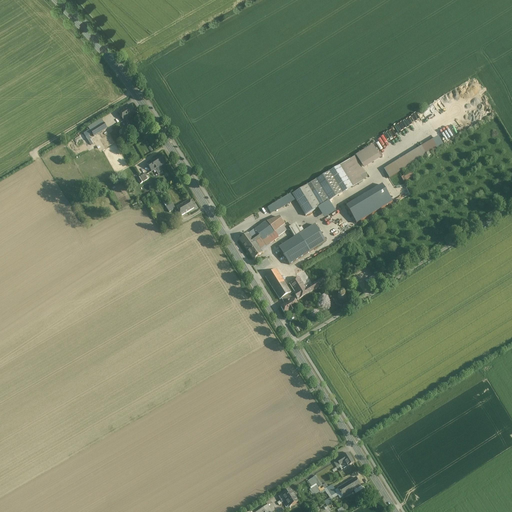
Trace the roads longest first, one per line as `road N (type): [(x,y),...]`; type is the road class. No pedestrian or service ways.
road 1 (secondary): [(56,0),(120,73),(289,341)]
road 2 (unclassified): [(289,341),(511,204)]
road 3 (secondary): [(289,341),(395,511)]
